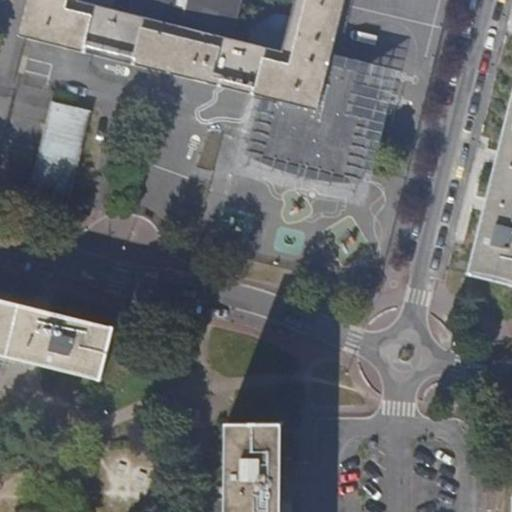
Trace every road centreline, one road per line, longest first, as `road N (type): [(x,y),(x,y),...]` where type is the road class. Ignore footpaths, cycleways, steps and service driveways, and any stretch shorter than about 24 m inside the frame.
road 1 (residential): [(405,356),(250,299),(0,251)]
road 2 (residential): [(405,356),(501,0)]
